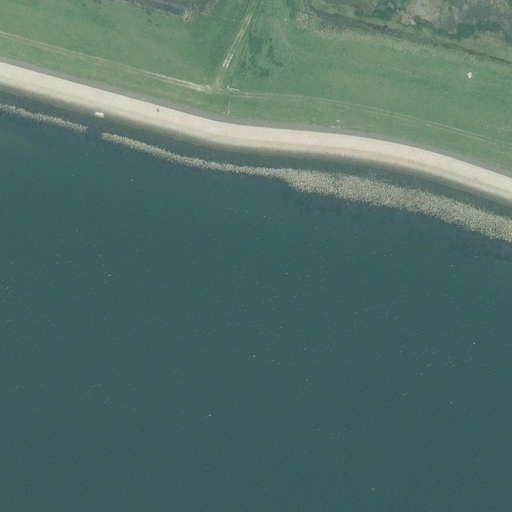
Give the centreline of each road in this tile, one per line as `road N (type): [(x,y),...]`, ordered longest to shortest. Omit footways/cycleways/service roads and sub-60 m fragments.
road 1 (track): [(511,146),(349,104),(215,86),(0,28)]
road 2 (track): [(0,56),(192,109),(367,129),(511,170)]
